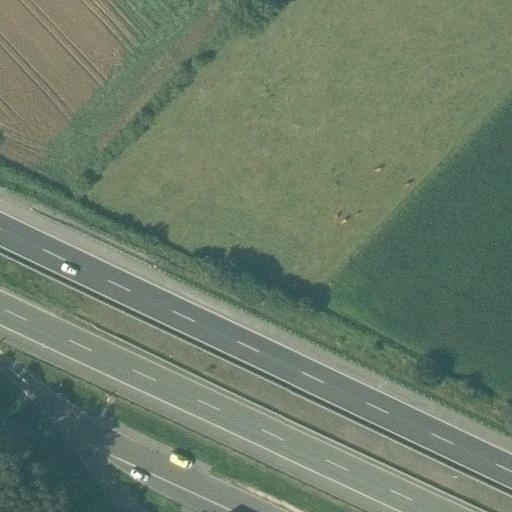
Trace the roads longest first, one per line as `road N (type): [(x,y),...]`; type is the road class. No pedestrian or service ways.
road 1 (motorway): [(511,471),(0,228)]
road 2 (motorway): [(0,308),(435,511)]
